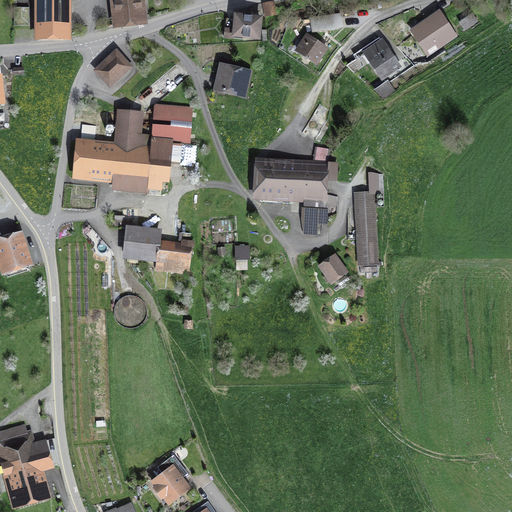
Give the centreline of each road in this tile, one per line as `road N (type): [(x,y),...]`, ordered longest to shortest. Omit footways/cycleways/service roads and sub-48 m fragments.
road 1 (unclassified): [(41,229),(52,277),(60,440),(79,511)]
road 2 (residential): [(273,150),(370,26),(432,0)]
road 3 (residential): [(101,42),(75,90),(54,218),(41,229)]
road 4 (residential): [(250,0),(101,42)]
